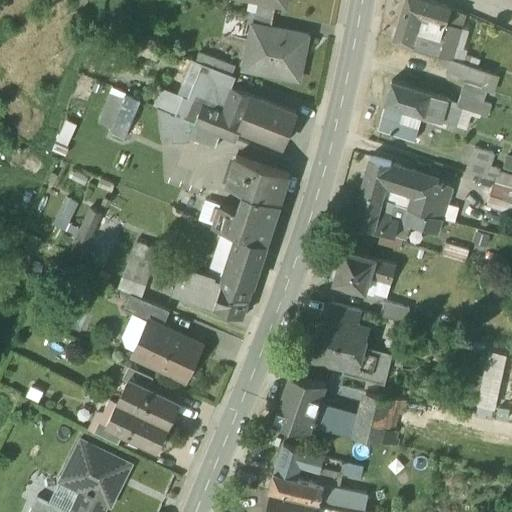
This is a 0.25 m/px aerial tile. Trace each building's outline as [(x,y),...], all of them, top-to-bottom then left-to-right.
[(275,4),(257,0),(255,11),(273,15),(275,4)] [(452,7),(428,0),(405,0),(398,24),(418,30),(419,30),(421,25),(424,17),(442,23),(452,7)] [(452,7),(442,23),(434,52),(450,57),(464,12),(452,7)] [(255,11),(250,10),(247,23),(252,24),(252,23),(271,27),(273,15),(255,11)] [(271,27),(252,23),(252,24),(248,41),(258,44),(253,70),(291,78),(296,51),(304,53),(308,35),(271,27)] [(418,30),(398,24),(394,38),(412,45),(418,30)] [(482,83),(486,73),(455,62),(451,72),(482,83)] [(219,84),(204,77),(198,91),(213,98),(219,84)] [(431,93),(391,80),(385,103),(421,115),(440,121),(446,98),(431,93)] [(486,90),(464,82),(460,93),(482,101),(486,90)] [(221,111),(203,104),(195,122),(220,132),(236,139),(240,129),(239,128),(252,97),(253,97),(253,96),(231,87),(221,111)] [(482,101),(460,93),(456,105),(463,108),(487,116),(491,104),(482,101)] [(140,100),(127,94),(111,132),(125,137),(140,100)] [(253,97),(252,97),(239,128),(240,129),(283,145),(296,113),(253,97)] [(203,104),(189,98),(186,104),(182,116),(194,121),(195,122),(203,104)] [(456,105),(446,98),(440,121),(457,126),(463,108),(456,105)] [(421,115),(385,103),(377,129),(414,141),(418,128),(418,127),(421,115)] [(170,112),(157,107),(160,137),(172,136),(170,112)] [(194,122),(170,112),(172,136),(172,142),(189,141),(189,138),(194,122)] [(195,122),(194,121),(194,122),(189,138),(215,147),(220,132),(195,122)] [(493,153),(474,146),(469,159),(490,165),(493,153)] [(511,156),(507,154),(503,169),(511,170),(511,156)] [(289,173),(236,156),(226,185),(243,191),(279,203),(289,173)] [(389,162),(370,157),(360,192),(381,198),(385,183),(413,192),(420,172),(389,162)] [(490,165),(469,159),(465,171),(495,181),(499,168),(490,165)] [(511,175),(499,171),(495,182),(511,187),(511,175)] [(443,180),(420,172),(413,192),(447,204),(452,187),(443,180)] [(511,204),(511,188),(495,182),(488,204),(509,213),(511,204)] [(413,192),(385,183),(381,198),(381,199),(394,203),(408,208),(413,192)] [(279,203),(243,191),(237,209),(219,203),(212,224),(237,232),(266,242),(279,203)] [(381,198),(360,192),(351,224),(381,232),(394,236),(399,221),(388,219),(376,215),(381,199),(381,198)] [(447,204),(413,192),(408,208),(442,219),(447,204)] [(55,224),(69,229),(80,200),(66,195),(55,224)] [(394,203),(381,199),(376,215),(388,219),(394,203)] [(408,208),(394,203),(388,219),(399,221),(402,222),(401,226),(408,229),(410,222),(409,222),(405,219),(408,208)] [(69,233),(100,244),(111,211),(91,204),(84,225),(73,221),(69,233)] [(442,219),(408,208),(405,219),(409,222),(410,222),(438,232),(442,219)] [(402,222),(399,221),(394,236),(402,238),(405,238),(408,229),(401,226),(402,222)] [(266,242),(237,232),(222,275),(251,284),(266,242)] [(394,236),(381,232),(378,242),(400,248),(402,238),(394,236)] [(468,248),(445,242),(441,255),(464,262),(468,248)] [(375,257),(343,247),(334,280),(346,284),(345,290),(355,293),(357,287),(365,290),(370,275),(374,258),(375,257)] [(154,260),(131,253),(127,265),(150,272),(154,260)] [(396,265),(374,258),(370,275),(391,282),(396,265)] [(150,272),(127,265),(123,277),(145,285),(150,272)] [(181,267),(172,293),(240,316),(251,284),(222,275),(220,280),(181,267)] [(501,272),(491,269),(487,282),(497,285),(501,272)] [(391,282),(370,275),(365,290),(386,296),(391,282)] [(169,310),(130,293),(124,309),(149,319),(150,317),(163,324),(169,310)] [(409,307),(384,300),(379,315),(405,322),(409,307)] [(360,310),(332,303),(328,317),(356,324),(360,310)] [(163,324),(150,317),(149,319),(132,353),(184,378),(201,342),(163,324)] [(328,317),(322,340),(318,339),(313,356),(345,365),(348,366),(352,349),(361,351),(367,327),(356,324),(328,317)] [(361,351),(352,349),(348,366),(345,365),(343,372),(384,383),(389,363),(359,355),(361,351)] [(477,406),(495,410),(507,356),(488,352),(477,406)] [(152,377),(128,366),(123,377),(131,381),(131,379),(147,387),(152,377)] [(325,381),(290,373),(280,401),(315,409),(325,381)] [(147,387),(131,379),(131,381),(120,403),(167,426),(178,402),(147,387)] [(389,397),(366,391),(355,436),(379,441),(382,427),(389,397)] [(406,401),(389,397),(382,427),(394,430),(398,412),(403,413),(406,401)] [(315,409),(280,401),(273,419),(308,427),(309,424),(315,409)] [(167,426),(120,403),(109,425),(109,426),(122,433),(156,449),(167,426)] [(109,425),(99,420),(93,432),(117,443),(122,433),(109,426),(109,425)] [(131,464),(80,438),(59,479),(86,493),(75,511),(102,511),(107,504),(110,505),(131,464)] [(304,451),(283,445),(280,459),(300,465),(304,451)] [(325,456),(304,451),(300,465),(322,470),(325,456)] [(300,465),(280,459),(276,473),(297,478),(300,465)] [(363,467),(342,462),(341,468),(339,475),(341,475),(359,480),(363,467)] [(321,470),(318,483),(325,485),(338,488),(341,475),(339,475),(321,470)] [(276,473),(274,472),(269,490),(272,491),(317,502),(320,503),(325,485),(318,483),(297,478),(276,473)] [(338,488),(325,485),(320,503),(330,505),(334,506),(338,488)] [(338,488),(334,506),(358,511),(363,511),(368,495),(338,488)] [(313,511),(317,502),(272,491),(266,511),(313,511)] [(68,511),(69,511),(37,494),(27,511),(68,511)] [(320,503),(317,502),(313,511),(327,511),(330,505),(320,503)]
